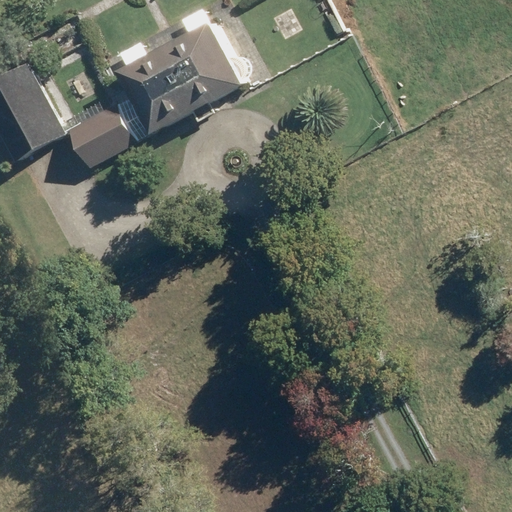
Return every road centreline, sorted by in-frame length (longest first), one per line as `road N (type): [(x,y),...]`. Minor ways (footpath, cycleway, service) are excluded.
road 1 (track): [(421,511),(261,203)]
road 2 (track): [(276,182),(261,203),(236,210),(211,200),(198,164),(210,141),(234,130),(259,136),(278,169)]
